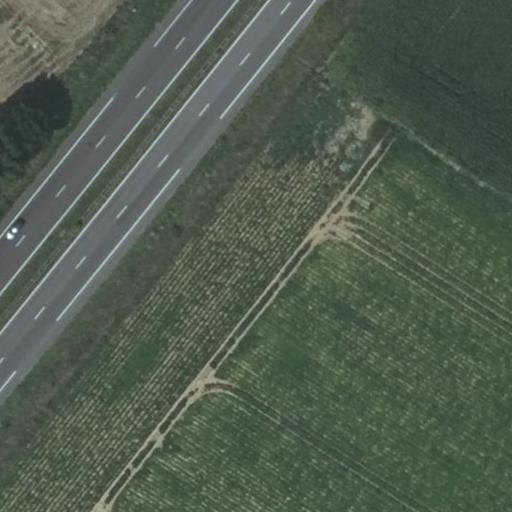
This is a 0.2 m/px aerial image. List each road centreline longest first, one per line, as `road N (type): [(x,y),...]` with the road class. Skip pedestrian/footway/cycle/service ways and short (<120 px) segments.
road 1 (motorway): [(0,363),(294,0)]
road 2 (motorway): [(215,0),(0,265)]
